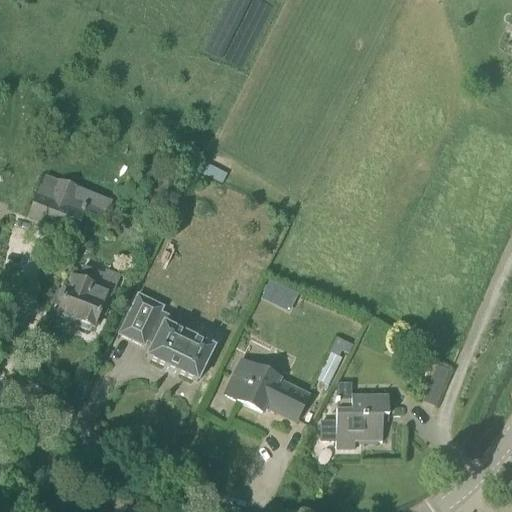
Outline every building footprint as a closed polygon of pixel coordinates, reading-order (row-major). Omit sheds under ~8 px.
[(75,238),(91,197),(91,195),(75,189),(44,177),(39,189),(38,189),(26,220),(75,238)] [(62,291),(59,302),(61,303),(57,315),(58,315),(76,321),(75,324),(78,325),(77,329),(88,334),(90,330),(92,331),(99,313),(104,315),(118,277),(103,272),(102,276),(81,269),(77,280),(71,278),(66,293),(62,291)] [(137,297),(118,336),(143,348),(146,343),(152,346),(146,359),(196,384),(213,350),(166,327),(170,319),(160,315),(162,309),(137,297)] [(341,360),(329,354),(315,382),(327,388),(341,360)] [(252,371),(240,365),(232,382),(244,388),(236,403),(261,416),(264,410),(295,425),(307,399),(276,384),(278,381),(253,369),(252,371)] [(350,412),(335,412),(335,424),(320,424),(320,443),(335,444),(335,452),(354,452),(354,444),(380,444),(380,445),(381,445),(381,425),(380,425),(380,418),(387,418),(387,398),(350,398),(350,412)]
